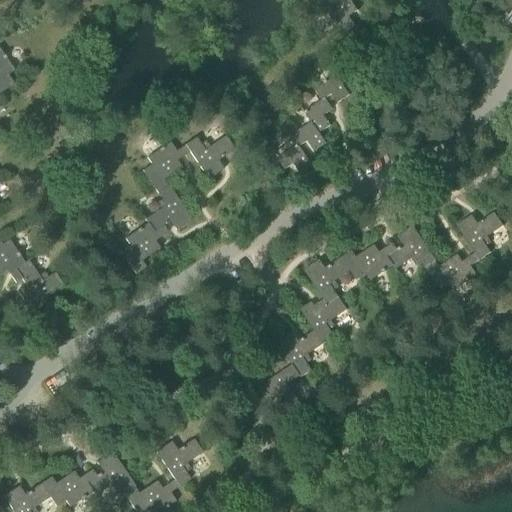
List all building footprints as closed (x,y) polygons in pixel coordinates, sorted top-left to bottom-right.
[(349,0),(337,8),(328,14),(336,26),(337,25),(343,34),(355,26),(348,17),(357,11),(349,0)] [(331,0),(337,8),(349,0),(331,0)] [(0,93),(19,82),(0,53),(0,93)] [(313,89),(321,101),(324,99),(325,99),(331,95),(337,104),(349,96),(335,74),(313,89)] [(302,113),(310,124),(311,123),(319,134),(330,126),(323,116),(332,110),(325,99),(324,99),(321,101),(302,113)] [(289,138),(295,147),(297,145),(299,148),(307,142),(314,152),(326,144),(319,134),(311,123),(310,124),(289,138)] [(194,138),(184,145),(188,153),(207,180),(223,170),(217,161),(234,150),(225,136),(203,151),(194,138)] [(140,172),(155,194),(167,186),(163,180),(181,168),(176,161),(188,153),(184,145),(174,152),(168,144),(145,160),(149,166),(140,172)] [(297,145),(295,147),(276,159),(284,171),(293,165),(300,175),(312,167),(299,148),(297,145)] [(143,221),(146,225),(152,234),(163,227),(169,223),(175,231),(191,221),(167,186),(155,194),(164,207),(143,221)] [(456,227),(474,254),(479,261),(492,252),(484,240),(503,227),(494,213),(477,224),(471,216),(456,227)] [(152,234),(146,225),(123,240),(127,247),(119,252),(134,275),(145,268),(141,261),(159,249),(154,242),(167,233),(163,227),(152,234)] [(402,246),(396,250),(385,258),(392,268),(395,272),(415,258),(424,272),(436,262),(412,227),(397,237),(402,246)] [(15,284),(21,280),(14,270),(23,264),(8,242),(1,246),(0,244),(0,274),(6,271),(15,284)] [(340,259),(350,273),(357,283),(366,277),(370,283),(392,268),(385,258),(396,250),(392,244),(379,253),(374,246),(356,258),(351,251),(340,259)] [(440,267),(436,262),(424,272),(438,292),(448,286),(452,293),(476,276),(470,267),(479,261),(474,254),(462,263),(457,255),(440,267)] [(303,271),(323,300),(328,308),(340,300),(331,287),(350,273),(340,259),(325,269),(319,260),(303,271)] [(14,270),(21,280),(25,286),(16,292),(27,308),(62,284),(54,273),(41,282),(27,261),(23,264),(14,270)] [(299,310),(314,332),(323,345),(334,338),(325,325),(347,311),(340,300),(328,308),(323,300),(314,307),(311,303),(299,310)] [(276,344),(291,366),(299,378),(310,371),(302,359),(323,345),(314,332),(298,342),(292,333),(276,344)] [(299,378),(291,366),(257,389),(268,405),(277,399),(288,415),(302,406),(288,386),(299,378)] [(155,453),(173,480),(178,487),(189,479),(181,468),(202,454),(193,440),(176,451),(170,442),(155,453)] [(101,472),(95,476),(85,483),(92,494),(94,497),(115,483),(123,495),(134,487),(111,453),(96,463),(101,472)] [(50,477),(39,485),(48,499),(55,509),(65,502),(69,509),(92,494),(85,483),(95,476),(91,470),(78,479),(73,472),(55,484),(50,477)] [(139,493),(134,487),(123,495),(134,511),(142,511),(146,510),(147,511),(161,511),(173,505),(166,494),(178,487),(173,480),(161,489),(156,481),(139,493)] [(2,497),(12,511),(29,511),(48,499),(39,485),(24,495),(18,486),(2,497)]
